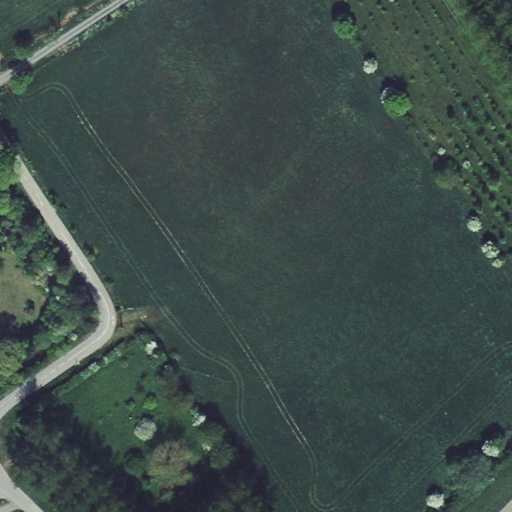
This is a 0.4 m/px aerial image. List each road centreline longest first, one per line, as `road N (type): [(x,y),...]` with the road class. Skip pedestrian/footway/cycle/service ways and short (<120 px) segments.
road 1 (unclassified): [(0,409),(95,341),(107,323),(98,292),(0,135)]
road 2 (track): [(0,81),(123,0)]
